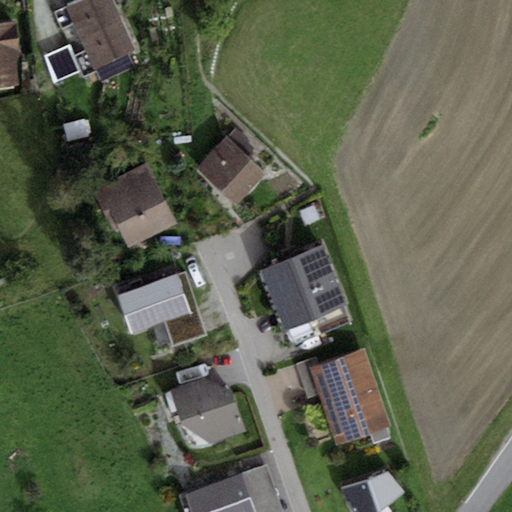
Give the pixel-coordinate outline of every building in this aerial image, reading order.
[(113,0),(76,0),(66,5),(93,70),(135,51),(113,0)] [(16,23),(0,24),(0,87),(20,85),(17,60),(20,55),(16,23)] [(233,129),(196,169),(235,205),(266,172),(248,156),(254,149),(233,129)] [(149,165),(95,191),(110,225),(115,222),(128,248),(176,223),(149,165)] [(323,245),(261,271),(286,331),(289,329),(294,343),(351,321),(345,306),(348,305),(323,245)] [(186,275),(118,298),(130,335),(164,323),(173,349),(207,337),(186,275)] [(319,365),(309,368),(319,394),(336,444),(391,425),(364,349),(319,365)] [(309,368),(319,365),(316,358),(296,364),(307,398),(319,394),(309,368)] [(205,378),(170,390),(181,421),(209,445),(244,431),(233,393),(205,378)] [(283,511),(266,466),(243,474),(256,511),(283,511)] [(388,471),(341,487),(346,505),(351,511),(379,511),(387,506),(405,493),(388,471)] [(256,511),(243,474),(184,495),(189,511),(256,511)]
